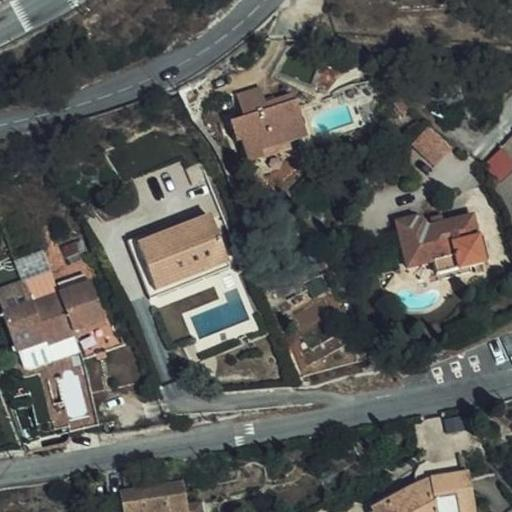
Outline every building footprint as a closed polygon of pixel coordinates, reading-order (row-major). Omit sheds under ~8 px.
[(277,151),(276,144),(293,140),(283,98),(252,105),(248,87),(223,93),(229,116),(217,120),(222,142),(228,140),(233,162),(277,151)] [(435,165),(454,145),(430,123),(411,142),(435,165)] [(485,162),(499,180),(511,169),(511,156),(504,147),(485,162)] [(461,255),(472,254),(468,227),(424,232),(421,218),(390,221),(395,269),(417,268),(419,282),(464,278),(461,255)] [(138,272),(145,270),(156,298),(177,291),(175,283),(227,263),(212,225),(173,240),(170,231),(130,248),(138,272)] [(472,254),(461,255),(464,278),(474,276),(472,254)] [(227,263),(175,283),(177,291),(230,271),(227,263)] [(21,353),(51,344),(53,350),(79,343),(77,336),(110,325),(97,288),(9,316),(21,353)] [(51,344),(21,353),(23,359),(53,350),(51,344)] [(133,509),(153,507),(153,502),(162,502),(162,505),(182,502),(178,476),(130,483),(133,509)] [(476,511),(473,483),(434,487),(388,511),(476,511)] [(153,502),(153,507),(133,509),(128,511),(127,511),(189,511),(188,501),(182,502),(162,505),(162,502),(153,502)]
